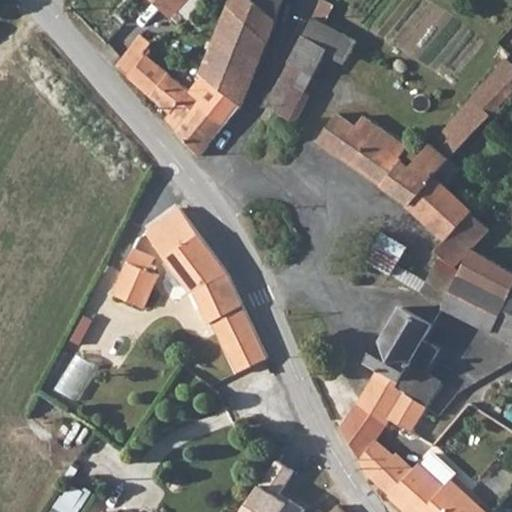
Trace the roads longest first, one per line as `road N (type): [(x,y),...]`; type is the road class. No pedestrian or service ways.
road 1 (residential): [(38,0),(196,180),(236,242),(310,412),(352,489),(374,511)]
road 2 (unknown): [(239,126),(320,179),(350,212),(349,286)]
